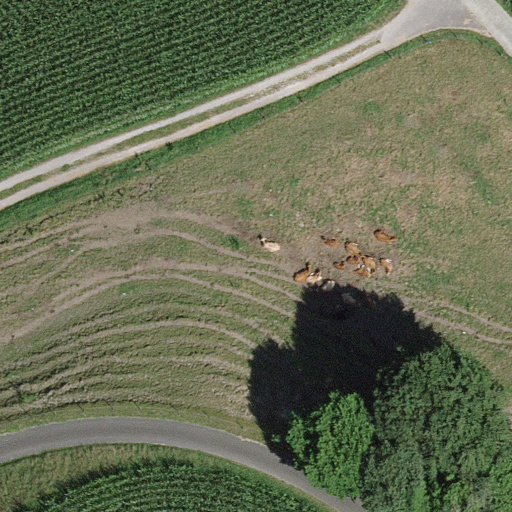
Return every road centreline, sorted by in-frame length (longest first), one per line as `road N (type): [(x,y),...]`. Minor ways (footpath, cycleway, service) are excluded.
road 1 (track): [(0,203),(378,53),(457,0)]
road 2 (track): [(0,460),(102,438),(173,437),(309,485),(352,511)]
